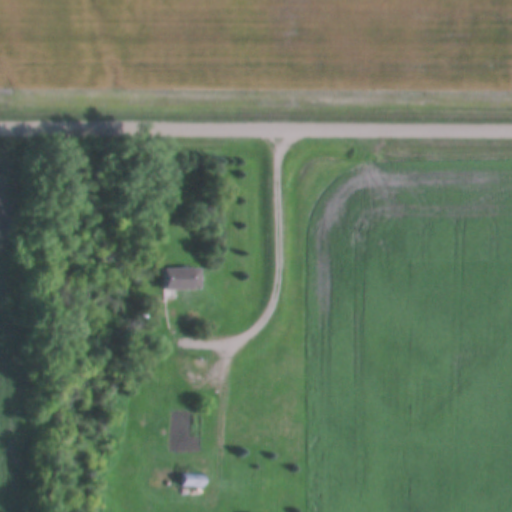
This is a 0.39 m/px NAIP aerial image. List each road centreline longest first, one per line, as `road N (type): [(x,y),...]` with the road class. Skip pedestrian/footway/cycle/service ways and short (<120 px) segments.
road 1 (residential): [(511,130),(0,126)]
road 2 (track): [(214,363),(215,490)]
